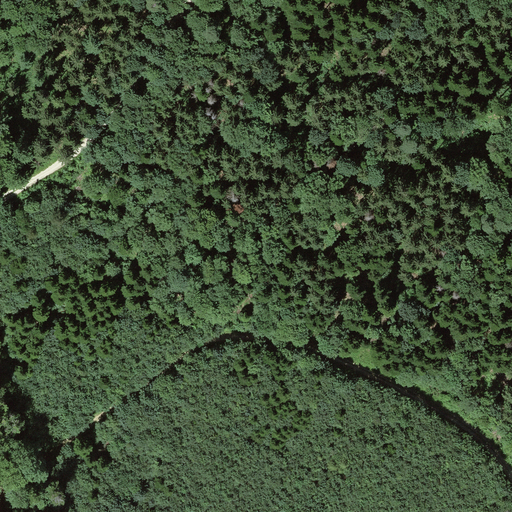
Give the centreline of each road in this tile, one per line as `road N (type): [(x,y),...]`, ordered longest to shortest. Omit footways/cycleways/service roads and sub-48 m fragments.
road 1 (track): [(511,468),(478,431),(301,341),(243,334),(196,343),(0,497)]
road 2 (track): [(0,201),(69,159),(102,126),(188,0)]
